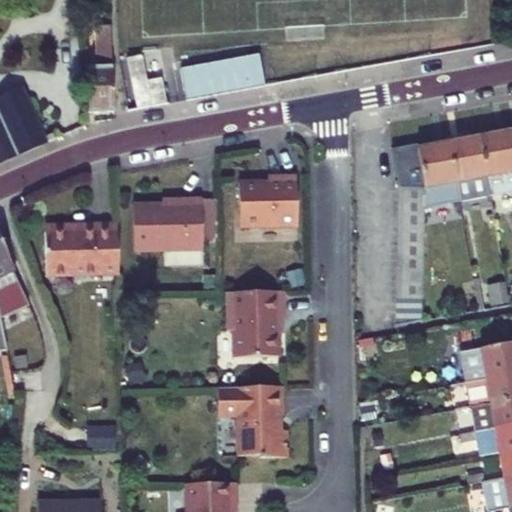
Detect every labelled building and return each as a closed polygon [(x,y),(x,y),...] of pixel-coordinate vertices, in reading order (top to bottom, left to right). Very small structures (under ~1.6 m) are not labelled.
[(97,67),(87,68),(88,112),(114,111),(111,27),(96,27),(97,67)] [(236,69),(136,87),(126,89),(129,110),(240,90),(236,69)] [(136,87),(135,81),(125,83),(126,89),(136,87)] [(21,87),(0,96),(0,163),(46,142),(21,87)] [(477,139),(488,198),(511,192),(511,160),(507,133),(477,139)] [(446,144),(457,203),(488,198),(477,139),(446,144)] [(421,202),(421,210),(457,203),(446,144),(416,150),(415,150),(422,188),(421,202)] [(389,150),(396,187),(422,188),(415,150),(416,150),(416,145),(389,150)] [(298,226),(296,176),(268,176),(268,182),(239,183),(240,228),(298,226)] [(396,201),(421,202),(422,188),(396,187),(396,201)] [(183,204),(162,204),(132,204),(133,252),(202,250),(201,199),(183,200),(183,204)] [(421,216),(421,210),(421,202),(396,201),(396,215),(421,216)] [(395,229),(421,230),(421,216),(396,215),(395,229)] [(44,232),(45,277),(118,276),(117,225),(80,225),(80,232),(44,232)] [(395,243),(421,244),(421,230),(395,229),(395,243)] [(27,305),(12,272),(14,271),(0,239),(0,315),(0,316),(27,305)] [(395,257),(420,258),(421,244),(395,243),(395,257)] [(394,271),(420,271),(420,258),(395,257),(394,271)] [(394,285),(420,285),(420,271),(394,271),(394,285)] [(471,281),(477,311),(483,310),(477,280),(471,281)] [(486,287),(490,309),(507,305),(503,284),(486,287)] [(394,299),(420,299),(420,285),(394,285),(394,299)] [(278,321),(284,320),(283,292),(226,293),(227,331),(232,331),(233,358),(278,357),(278,321)] [(393,326),(419,321),(420,299),(394,299),(393,326)] [(511,343),(458,353),(464,383),(511,374),(511,343)] [(511,374),(464,383),(468,408),(511,399),(511,374)] [(20,390),(43,389),(43,382),(20,383),(20,390)] [(281,415),(281,387),(216,389),(216,417),(236,416),(237,457),(258,456),(258,458),(285,458),(285,431),(279,432),(279,415),(281,415)] [(471,424),(473,431),(511,424),(511,399),(468,408),(471,424)] [(474,439),(477,457),(498,453),(511,450),(511,424),(473,431),(458,434),(459,442),(474,439)] [(115,448),(114,427),(87,427),(88,449),(115,448)] [(511,450),(498,453),(503,478),(511,476),(511,450)] [(385,470),(383,456),(374,458),(376,472),(385,470)] [(481,474),(466,477),(467,484),(482,481),(481,474)] [(511,511),(511,476),(503,478),(483,481),(488,511),(508,508),(508,511),(511,511)] [(235,511),(235,483),(185,485),(185,511),(235,511)] [(36,511),(101,511),(101,502),(37,502),(36,511)]
